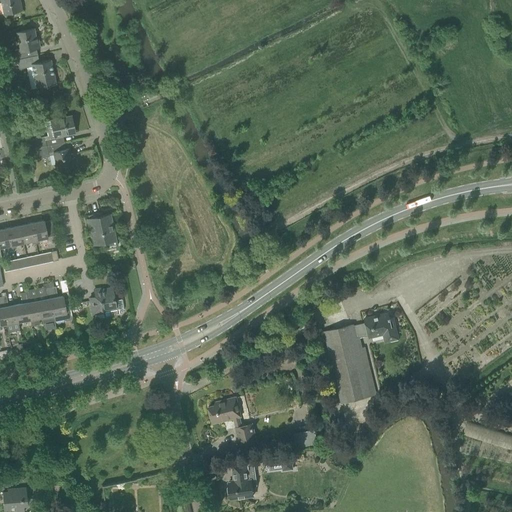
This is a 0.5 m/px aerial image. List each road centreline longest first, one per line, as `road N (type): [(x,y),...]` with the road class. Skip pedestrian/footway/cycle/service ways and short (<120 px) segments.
road 1 (tertiary): [(230,318),(385,218),(511,185)]
road 2 (residential): [(68,194),(98,185),(112,169),(50,0)]
road 3 (tertiary): [(0,405),(160,358)]
road 4 (tertiary): [(158,348),(0,394)]
road 5 (residential): [(5,281),(83,264),(68,194)]
road 6 (unclassified): [(173,396),(306,327)]
